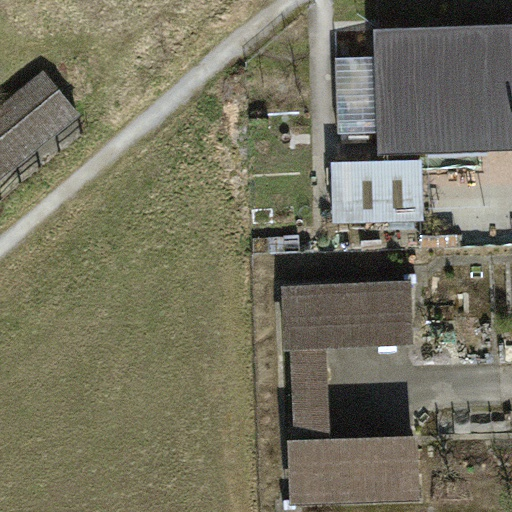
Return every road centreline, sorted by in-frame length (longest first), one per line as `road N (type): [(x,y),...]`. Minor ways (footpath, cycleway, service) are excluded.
road 1 (track): [(0,241),(292,0)]
road 2 (track): [(322,0),(327,180)]
